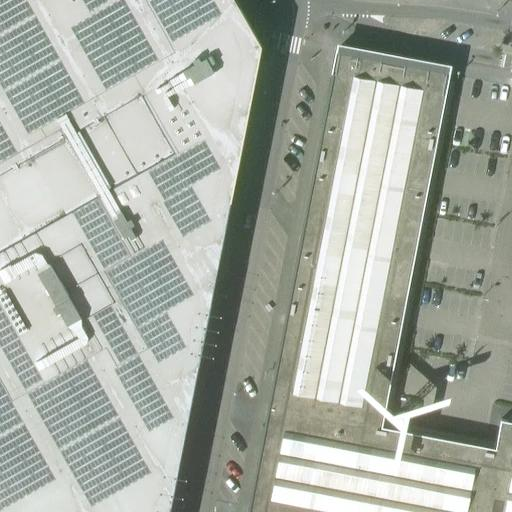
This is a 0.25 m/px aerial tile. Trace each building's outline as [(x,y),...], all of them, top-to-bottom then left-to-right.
[(0,0),(0,511),(169,511),(207,318),(233,188),(261,44),(244,15),(235,0),(0,0)] [(301,240),(297,261),(407,282),(413,253),(435,139),(447,77),(448,77),(449,73),(336,52),(336,53),(310,191),(301,240)] [(248,511),(430,511),(445,440),(430,438),(382,429),(380,424),(393,356),(407,282),(297,261),(269,406),(260,451),(248,511)] [(511,511),(511,423),(506,422),(506,421),(501,420),(496,444),(497,445),(496,450),(484,511),(511,511)] [(484,511),(496,450),(462,444),(445,440),(430,511),(484,511)]
